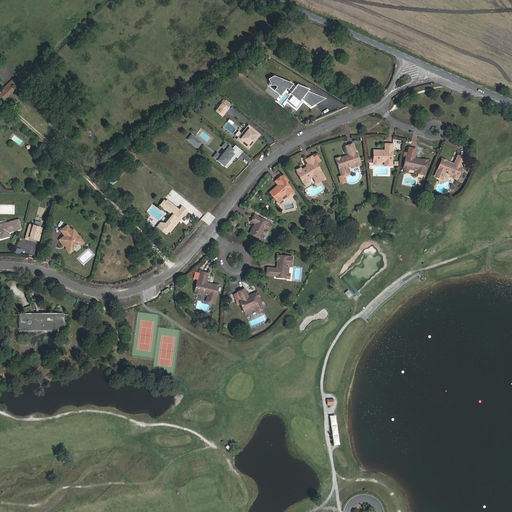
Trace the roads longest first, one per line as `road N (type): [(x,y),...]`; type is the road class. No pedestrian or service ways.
road 1 (residential): [(211,231),(164,278),(124,293),(0,265)]
road 2 (residential): [(380,104),(275,157),(211,231)]
road 3 (tertiary): [(406,59),(269,0)]
